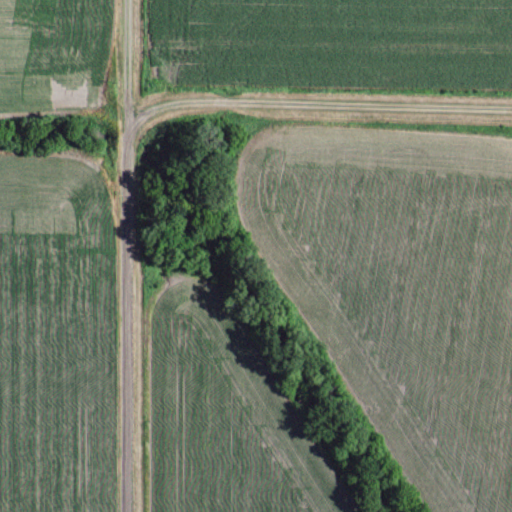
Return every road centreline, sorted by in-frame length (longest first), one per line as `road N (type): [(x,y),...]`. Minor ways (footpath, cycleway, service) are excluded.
road 1 (residential): [(188,115),(188,31),(511,29)]
road 2 (residential): [(181,511),(188,115)]
